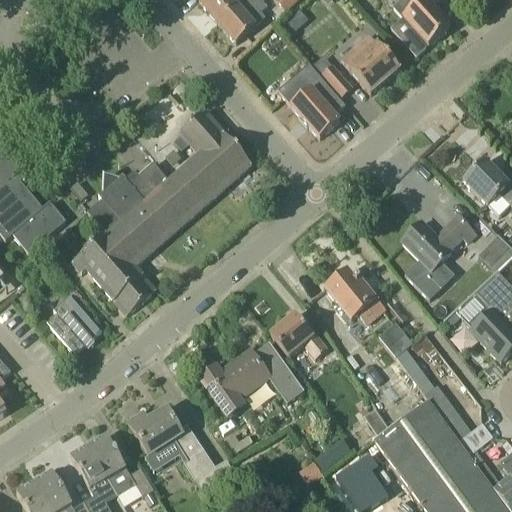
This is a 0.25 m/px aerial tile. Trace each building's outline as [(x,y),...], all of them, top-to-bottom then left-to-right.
[(217,27),(247,1),(245,0),(204,0),(198,6),(217,27)] [(267,11),(256,0),(247,0),(247,1),(217,27),(236,48),(265,22),(260,17),(267,11)] [(285,17),(302,0),(279,0),(274,5),(285,17)] [(416,62),(450,32),(434,14),(440,9),(431,0),(406,0),(395,11),(393,13),(403,24),(391,34),(416,62)] [(462,0),(473,12),(486,0),(462,0)] [(299,14),(290,23),(299,33),(308,25),(299,14)] [(273,33),(258,45),(271,60),(285,47),(273,33)] [(399,74),(377,49),(362,63),(354,53),(341,65),(349,74),(371,99),(399,74)] [(348,89),(341,82),(331,71),(321,80),(339,98),(348,89)] [(307,97),(298,87),(282,101),(319,143),(339,126),(311,93),(307,97)] [(251,170),(204,116),(180,137),(181,138),(173,145),(181,154),(189,148),(199,160),(169,186),(153,168),(138,181),(134,176),(126,183),(122,179),(119,183),(103,182),(102,197),(98,201),(101,205),(87,217),(105,238),(72,267),(82,278),(87,275),(127,320),(155,295),(134,272),(251,170)] [(0,154),(0,239),(5,246),(13,240),(28,258),(66,226),(50,207),(42,213),(20,186),(27,180),(3,152),(0,154)] [(511,194),(484,166),(463,186),(487,210),(498,198),(511,212),(511,194)] [(451,255),(463,243),(471,235),(457,221),(433,246),(418,231),(402,247),(431,277),(452,256),(451,255)] [(506,266),(489,249),(477,260),(495,278),(506,266)] [(456,317),(471,333),(470,334),(501,367),(511,356),(511,290),(498,275),(473,299),(456,317)] [(353,284),(347,276),(325,294),(351,325),(360,318),(368,328),(384,315),(357,281),(353,284)] [(75,359),(102,336),(71,300),(54,315),(57,319),(47,328),(75,359)] [(455,316),(442,328),(448,334),(461,322),(455,316)] [(312,342),(294,320),(270,339),(289,362),(304,350),(316,364),(328,354),(316,339),(312,342)] [(395,363),(396,362),(412,349),(395,329),(379,342),(395,363)] [(270,382),(251,356),(220,378),(216,371),(199,383),(227,422),(244,410),(239,404),(270,382)] [(403,403),(417,393),(396,362),(395,363),(381,373),(403,403)] [(0,399),(7,395),(1,386),(0,383),(0,381),(8,377),(0,366),(0,422),(6,418),(0,407),(0,399)] [(458,446),(428,406),(374,445),(423,511),(506,511),(494,495),(469,461),(458,446)] [(179,435),(167,414),(165,415),(166,417),(149,427),(143,418),(128,428),(148,461),(174,445),(186,465),(183,467),(195,486),(208,507),(240,487),(226,466),(214,473),(202,455),(187,430),(179,435)] [(374,414),(363,422),(377,441),(388,433),(374,414)] [(356,452),(370,447),(363,426),(350,430),(356,452)] [(482,428),(458,446),(469,461),(493,442),(482,428)] [(141,474),(130,480),(106,440),(88,451),(108,486),(117,501),(136,490),(143,501),(153,495),(141,474)] [(341,443),(332,450),(342,463),(351,456),(341,443)] [(108,511),(97,492),(108,486),(88,451),(70,461),(94,502),(83,508),(85,511),(108,511)] [(511,482),(494,495),(506,511),(511,511),(511,459),(500,468),(511,482)] [(313,466),(298,476),(308,491),(323,481),(313,466)] [(71,511),(71,510),(72,510),(52,477),(35,487),(49,511),(71,511)] [(49,511),(35,487),(16,498),(24,511),(49,511)]
